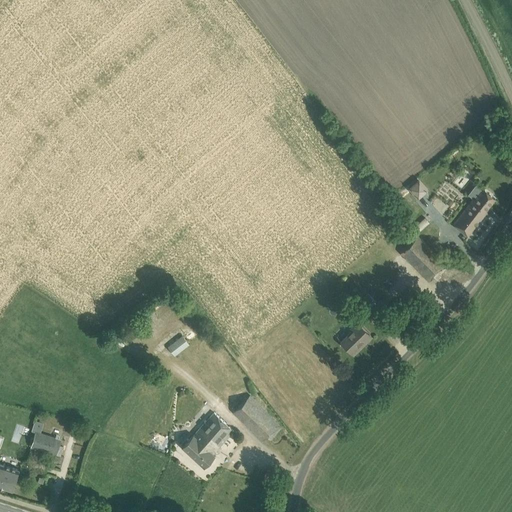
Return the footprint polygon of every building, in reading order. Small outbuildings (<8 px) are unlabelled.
[(422,178),(410,187),(419,198),(430,189),(422,178)] [(469,193),(477,182),(471,178),(464,189),(469,193)] [(495,198),(487,192),(483,189),(476,199),(474,198),(453,224),(468,236),(487,211),(485,210),(495,198)] [(439,273),(448,265),(420,234),(401,251),(428,281),(434,276),(436,279),(441,275),(439,273)] [(358,306),(365,313),(376,301),(369,294),(358,306)] [(371,336),(364,329),(357,322),(351,328),(353,330),(342,342),(353,353),(354,353),(352,351),(362,341),(364,343),(371,336)] [(168,347),(175,356),(189,344),(182,335),(168,347)] [(216,397),(245,378),(218,337),(189,356),(216,397)] [(146,371),(153,376),(157,371),(150,366),(146,371)] [(249,396),(232,412),(261,440),(261,439),(266,434),(267,434),(270,438),(281,426),(282,426),(250,394),(249,396)] [(234,430),(226,423),(213,412),(182,447),(204,466),(214,455),(213,453),(234,430)] [(32,446),(55,454),(60,439),(36,432),(32,446)] [(0,485),(12,489),(19,468),(0,462),(0,485)]
